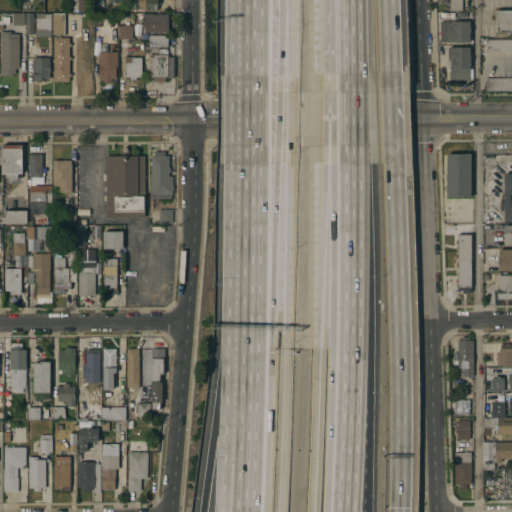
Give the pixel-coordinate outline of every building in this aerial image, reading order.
[(156,0),(156,10),(128,11),(128,0),(156,0)] [(449,9),(449,0),(461,0),(461,9),(449,9)] [(511,30),(496,31),(496,8),(511,8),(511,30)] [(13,14),(24,14),(24,26),(13,26),(13,14)] [(26,14),(34,14),(34,19),(34,23),(33,23),(33,36),(26,36),(26,14)] [(51,37),(50,37),(50,39),(47,39),(47,37),(36,37),(36,14),(44,14),(44,15),(51,15),(51,37)] [(64,36),(52,36),(52,14),(65,14),(64,36)] [(152,33),(152,34),(144,34),(144,28),(142,28),(142,15),(152,15),(152,16),(167,16),(167,24),(173,24),(173,31),(167,31),(167,33),(152,33)] [(469,26),(470,26),(470,31),(469,31),(469,41),(440,41),(440,20),(469,20),(469,26)] [(131,26),(131,40),(118,40),(118,27),(131,26)] [(0,32),(10,32),(10,34),(18,34),(18,69),(14,69),(14,74),(11,74),(11,76),(0,76),(0,32)] [(148,47),(148,36),(167,36),(167,46),(148,47)] [(69,45),(71,45),(71,47),(69,47),(69,58),(71,58),(71,61),(69,61),(69,75),(71,75),(71,77),(69,77),(69,83),(54,83),(54,75),(52,75),(52,72),(53,72),(53,63),(52,63),(52,61),(54,61),(54,39),(58,39),(58,37),(61,37),(61,39),(69,39),(69,45)] [(511,89),(485,89),(485,77),(511,76),(511,50),(480,50),(480,38),(511,37),(511,89)] [(469,78),(449,78),(449,59),(447,59),(447,46),(469,46),(469,78)] [(167,78),(164,78),(164,83),(152,83),(152,78),(149,78),(149,56),(156,55),(156,50),(166,50),(167,78)] [(116,68),(114,68),(114,80),(110,80),(110,83),(101,83),(101,80),(97,80),(97,53),(116,53),(116,68)] [(33,59),(42,58),(42,59),(49,59),(49,63),(50,63),(50,72),(49,72),(49,79),(45,79),(45,82),(33,82),(33,59)] [(141,78),(135,78),(135,81),(128,81),(128,78),(124,78),(124,58),(130,58),(140,58),(141,78)] [(22,178),(6,178),(6,174),(2,174),(2,146),(21,146),(22,178)] [(470,196),(446,196),(446,152),(470,152),(470,196)] [(41,178),(29,178),(29,155),(41,155),(41,178)] [(151,157),(155,157),(155,156),(161,156),(161,157),(168,157),(168,169),(169,169),(169,173),(168,173),(168,177),(171,177),(171,195),(151,195),(151,157)] [(143,202),(145,202),(145,208),(143,208),(143,218),(105,218),(105,157),(143,157),(143,202)] [(71,165),(71,193),(59,193),(59,187),(53,187),(53,161),(71,161),(71,165)] [(511,219),(503,219),(503,209),(500,209),(499,199),(503,199),(503,172),(511,171),(511,192),(510,193),(510,199),(511,199),(511,219)] [(29,214),(29,187),(51,187),(51,203),(46,203),(45,214),(29,214)] [(171,210),(171,224),(158,223),(158,210),(171,210)] [(3,224),(3,219),(5,219),(5,212),(26,212),(26,224),(3,224)] [(75,212),(75,226),(62,226),(62,212),(75,212)] [(511,243),(503,244),(503,224),(511,224),(511,243)] [(77,226),(85,226),(85,234),(86,234),(86,236),(77,236),(77,234),(77,226)] [(27,239),(27,228),(51,227),(51,239),(27,239)] [(122,230),(122,247),(102,247),(102,230),(122,230)] [(13,231),(18,231),(18,232),(19,232),(19,231),(24,231),(24,241),(25,253),(13,253),(13,231)] [(470,291),(465,291),(465,292),(462,292),(462,289),(457,289),(457,265),(456,265),(456,262),(457,262),(457,242),(456,242),(456,239),(457,239),(457,233),(470,233),(470,291)] [(53,256),(64,256),(64,267),(69,267),(69,260),(67,260),(68,250),(67,250),(67,239),(75,239),(75,250),(75,260),(76,260),(76,280),(70,280),(70,288),(64,287),(64,291),(61,291),(58,292),(53,291),(53,256)] [(79,248),(95,248),(95,266),(92,266),(92,268),(87,268),(87,266),(79,266),(79,248)] [(511,269),(498,269),(498,248),(511,248),(511,269)] [(33,252),(50,252),(50,268),(49,268),(49,295),(37,295),(36,281),(35,281),(35,270),(33,270),(33,252)] [(116,270),(118,270),(118,273),(116,273),(116,288),(117,288),(117,293),(116,293),(116,294),(113,294),(113,293),(102,293),(102,258),(106,257),(116,257),(116,270)] [(5,267),(20,267),(21,293),(10,293),(10,289),(5,289),(5,267)] [(78,272),(95,271),(95,294),(79,294),(78,272)] [(511,298),(497,298),(497,273),(511,273),(511,298)] [(457,339),(460,339),(460,336),(469,336),(469,339),(473,339),(473,375),(462,375),(462,367),(457,367),(457,339)] [(10,376),(10,368),(9,368),(9,348),(11,348),(11,342),(21,342),(21,348),(25,348),(25,376),(25,385),(15,385),(15,376),(10,376)] [(496,350),(499,350),(499,343),(505,343),(505,342),(509,342),(509,343),(511,343),(511,366),(501,366),(501,364),(496,364),(496,350)] [(82,362),(85,362),(85,348),(96,348),(96,344),(99,344),(99,356),(98,356),(99,381),(97,381),(97,386),(91,386),(91,384),(92,384),(91,380),(82,380),(82,362)] [(74,373),(64,373),(64,369),(57,369),(57,348),(64,348),(64,346),(74,346),(74,373)] [(115,371),(113,371),(113,388),(102,388),(102,347),(115,347),(115,348),(115,371)] [(126,347),(138,347),(138,386),(126,386),(126,347)] [(151,347),(164,347),(164,360),(162,360),(162,372),(159,372),(159,381),(160,381),(160,400),(159,400),(159,408),(151,408),(151,347)] [(32,361),(39,361),(39,360),(49,360),(49,397),(38,397),(38,392),(36,392),(36,390),(32,390),(32,361)] [(490,392),(502,391),(502,378),(489,378),(490,392)] [(74,405),(72,405),(72,407),(69,407),(69,405),(66,405),(66,400),(57,400),(57,399),(52,399),(52,387),(57,387),(57,384),(62,384),(62,382),(68,382),(68,385),(74,385),(74,405)] [(454,397),(469,398),(468,413),(454,413),(454,397)] [(149,401),(149,414),(137,415),(137,401),(149,401)] [(490,402),(490,416),(503,416),(503,401),(490,402)] [(99,403),(99,417),(76,417),(76,403),(99,403)] [(111,405),(113,405),(113,404),(116,404),(116,405),(125,405),(125,418),(112,418),(111,405)] [(52,405),(64,405),(64,418),(52,418),(52,405)] [(39,406),(39,418),(27,418),(27,406),(39,406)] [(482,416),(497,416),(497,415),(511,415),(511,433),(497,433),(497,423),(492,423),(492,427),(492,434),(483,434),(482,416)] [(457,419),(469,419),(469,437),(457,437),(457,419)] [(108,430),(100,430),(100,421),(108,420),(108,430)] [(78,427),(97,427),(97,440),(87,440),(87,449),(78,449),(78,427)] [(39,433),(51,433),(51,450),(39,450),(39,433)] [(511,457),(500,457),(500,461),(493,461),(493,468),(483,468),(483,440),(511,440),(511,457)] [(114,488),(101,488),(101,456),(103,456),(103,444),(115,443),(115,467),(114,467),(114,488)] [(4,445),(25,445),(25,466),(12,466),(12,476),(17,476),(17,490),(3,490),(4,445)] [(127,450),(147,450),(147,477),(140,477),(140,489),(127,489),(127,450)] [(454,451),(471,451),(470,483),(466,483),(466,486),(458,486),(458,482),(454,482),(454,451)] [(28,486),(28,455),(37,455),(37,458),(44,458),(44,486),(39,486),(39,490),(33,490),(33,486),(28,486)] [(53,455),(69,455),(69,489),(60,489),(60,487),(53,487),(53,455)] [(94,486),(90,486),(90,489),(82,489),(82,486),(77,485),(77,460),(94,460),(94,486)]
